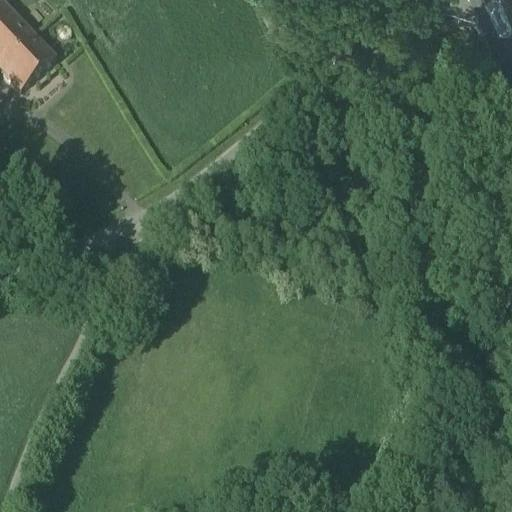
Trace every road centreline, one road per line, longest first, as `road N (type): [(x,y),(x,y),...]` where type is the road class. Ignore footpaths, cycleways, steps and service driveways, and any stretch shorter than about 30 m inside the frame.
road 1 (unclassified): [(10,511),(41,424),(91,324),(197,188)]
road 2 (unclassified): [(197,188),(423,0)]
road 3 (unclassified): [(197,188),(0,282)]
